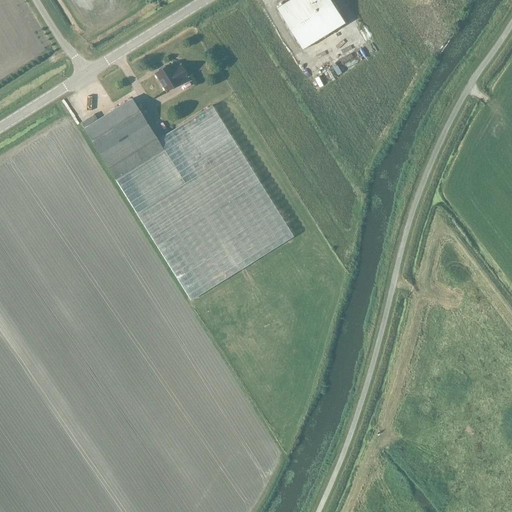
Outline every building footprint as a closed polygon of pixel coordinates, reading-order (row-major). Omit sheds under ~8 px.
[(289,0),(277,8),(302,49),(345,23),(330,0),(289,0)] [(80,33),(86,30),(80,15),(74,18),(80,33)] [(358,30),(362,39),(367,36),(363,27),(358,30)] [(154,73),(166,91),(179,83),(178,82),(187,76),(180,65),(171,70),(168,65),(164,67),(162,67),(158,69),(158,71),(154,73)] [(163,150),(156,139),(147,124),(131,99),(84,128),(116,180),(163,150)] [(211,105),(156,139),(163,150),(116,180),(190,300),(293,235),(211,105)]
